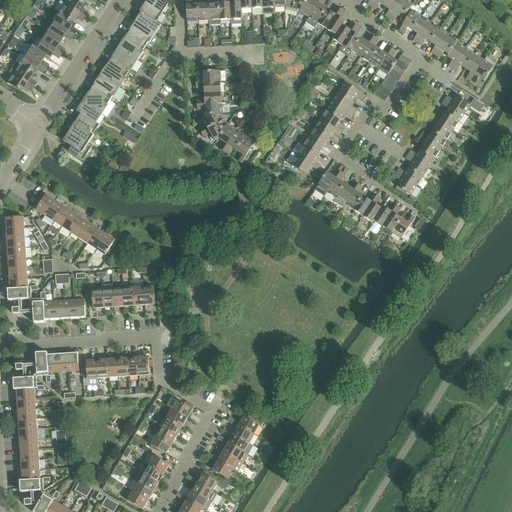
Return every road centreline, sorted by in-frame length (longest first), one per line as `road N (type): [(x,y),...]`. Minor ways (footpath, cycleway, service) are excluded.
road 1 (residential): [(0,343),(169,336)]
road 2 (residential): [(40,130),(119,0)]
road 3 (residential): [(160,511),(212,411),(186,395)]
